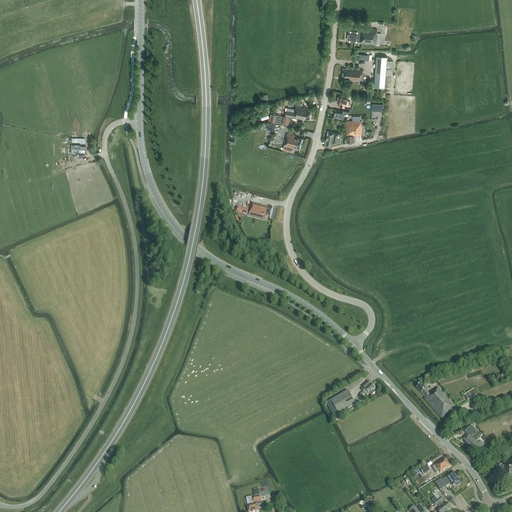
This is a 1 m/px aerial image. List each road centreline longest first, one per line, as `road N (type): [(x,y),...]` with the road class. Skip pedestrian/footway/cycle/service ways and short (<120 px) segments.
road 1 (trunk): [(58,511),(129,412),(179,294),(202,184),(203,57)]
road 2 (unclassified): [(0,504),(21,506),(45,490),(122,362),(137,274),(132,229),(104,142),(117,122),(139,121)]
road 3 (unclassified): [(357,341),(370,326),(368,311),(312,282),(286,231),(288,204),(314,147),(338,0)]
road 4 (secondary): [(357,341),(186,238),(153,190),(139,121)]
road 5 (secondary): [(489,501),(469,467),(357,341)]
road 6 (secondary): [(139,121),(140,0)]
